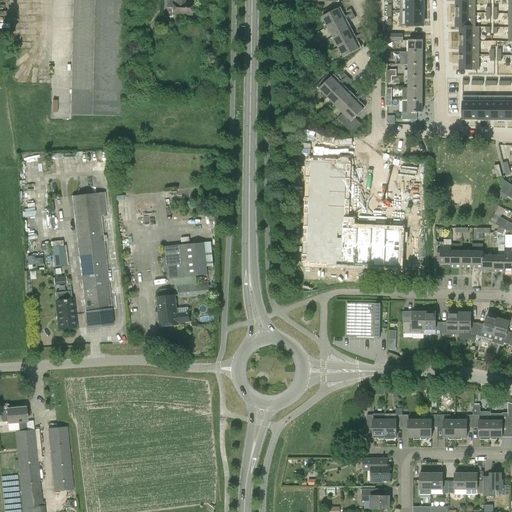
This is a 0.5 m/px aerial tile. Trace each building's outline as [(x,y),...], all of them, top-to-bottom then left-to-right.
[(72,0),(70,116),(121,117),(123,0),(72,0)] [(166,0),(166,8),(172,8),(172,15),(191,15),(192,2),(187,2),(186,0),(166,0)] [(400,0),(400,11),(423,12),(423,0),(400,0)] [(455,0),(456,13),(475,13),(475,0),(455,0)] [(343,19),(338,8),(336,5),(320,13),(327,27),(343,19)] [(24,27),(37,27),(37,16),(30,16),(30,10),(8,11),(8,21),(24,21),(24,27)] [(400,11),(400,26),(423,26),(423,12),(400,11)] [(456,13),(456,28),(460,28),(460,27),(475,27),(475,13),(456,13)] [(327,27),(333,37),(348,29),(343,19),(327,27)] [(134,23),(133,29),(138,32),(143,29),(143,24),(139,21),(134,23)] [(460,28),(460,41),(479,41),(479,27),(475,27),(460,27),(460,28)] [(353,39),(348,29),(333,37),(338,47),(353,39)] [(403,34),(394,33),(383,33),(383,34),(384,34),(384,42),(403,41),(403,34)] [(359,50),(353,39),(338,47),(343,58),(359,50)] [(408,40),(408,52),(423,52),(423,40),(408,40)] [(460,41),(460,55),(479,55),(479,41),(460,41)] [(400,64),(408,64),(422,65),(423,52),(408,52),(400,52),(400,64)] [(460,55),(459,69),(479,70),(479,55),(460,55)] [(404,76),(408,76),(422,77),(422,65),(408,64),(408,71),(404,71),(404,76)] [(316,86),(319,89),(327,97),(339,85),(328,74),(316,86)] [(408,76),(408,88),(422,88),(422,77),(408,76)] [(327,97),(335,105),(347,93),(339,85),(327,97)] [(403,100),(408,100),(422,100),(422,88),(408,88),(408,95),(403,95),(403,100)] [(335,105),(343,113),(355,101),(347,93),(335,105)] [(463,96),(462,119),(477,119),(477,96),(463,96)] [(477,96),(477,119),(491,119),(491,96),(477,96)] [(491,96),(491,119),(505,119),(505,96),(491,96)] [(422,113),(422,100),(408,100),(403,100),(403,119),(417,119),(417,113),(422,113)] [(361,124),(355,118),(364,110),(355,101),(343,113),(337,119),(352,133),(361,124)] [(310,162),(306,263),(399,267),(401,230),(351,228),(351,221),(345,221),(347,164),(310,162)] [(511,198),(511,185),(503,179),(501,192),(511,198)] [(71,196),(85,314),(84,314),(86,329),(114,325),(112,310),(100,215),(107,214),(105,192),(71,196)] [(511,228),(511,223),(501,217),(505,209),(499,206),(498,206),(491,221),(498,226),(510,232),(511,228)] [(52,241),(53,266),(67,265),(66,240),(52,241)] [(444,240),(444,242),(438,242),(437,261),(440,261),(440,264),(450,264),(450,267),(451,251),(451,240),(444,240)] [(168,279),(173,279),(176,278),(179,299),(209,295),(208,281),(197,282),(196,276),(208,275),(204,243),(164,247),(168,279)] [(494,272),(504,272),(505,250),(504,250),(504,256),(494,255),(494,272)] [(461,251),(451,251),(450,267),(461,267),(461,251)] [(473,251),(461,251),(461,267),(472,268),(473,251)] [(483,251),(473,251),(472,268),(483,268),(482,272),(483,272),(483,251)] [(483,272),(494,272),(494,255),(484,255),(484,251),(483,251),(483,272)] [(30,267),(44,265),(43,256),(28,258),(30,267)] [(54,276),(55,291),(67,290),(67,276),(54,276)] [(71,291),(55,293),(56,301),(59,329),(75,327),(72,299),(71,291)] [(156,298),(158,311),(157,311),(159,327),(178,325),(178,323),(189,322),(188,312),(177,314),(174,295),(156,298)] [(380,304),(346,303),(345,337),(379,338),(380,304)] [(404,334),(424,334),(424,312),(404,311),(404,334)] [(424,334),(442,334),(442,322),(436,322),(436,312),(424,312),(424,334)] [(448,322),(442,322),(442,334),(459,335),(460,330),(460,312),(448,312),(448,322)] [(460,330),(471,330),(471,335),(476,335),(478,323),(471,323),(471,313),(460,312),(460,330)] [(481,336),(482,332),(493,335),(498,318),(487,315),(484,325),(478,323),(476,335),(481,336)] [(504,343),(509,344),(511,336),(511,332),(507,331),(510,321),(498,318),(493,335),(505,338),(504,343)] [(389,349),(397,349),(397,330),(389,329),(389,349)] [(490,437),(491,414),(491,412),(480,412),(480,406),(473,406),(473,415),(473,427),(479,427),(479,437),(490,437)] [(6,409),(6,411),(2,411),(0,413),(0,418),(0,420),(3,422),(7,422),(8,424),(18,422),(19,431),(14,432),(17,460),(14,461),(15,470),(18,469),(22,511),(44,511),(44,505),(44,501),(42,501),(35,429),(26,430),(26,422),(27,422),(25,407),(6,409)] [(396,427),(402,427),(402,415),(402,409),(396,409),(396,414),(384,414),(384,437),(388,437),(388,439),(395,439),(395,437),(396,437),(396,427)] [(503,414),(491,414),(490,437),(502,437),(502,430),(503,430),(503,427),(508,427),(509,413),(503,413),(503,414)] [(365,437),(373,437),(384,437),(384,414),(373,414),(373,415),(367,415),(367,427),(365,427),(365,437)] [(402,427),(408,427),(408,437),(420,437),(420,420),(408,420),(408,415),(402,415),(402,427)] [(432,427),(438,427),(438,415),(432,415),(432,420),(420,420),(420,437),(432,437),(432,427)] [(455,420),(450,420),(450,415),(438,415),(438,427),(443,427),(443,437),(455,437),(455,420)] [(467,420),(455,420),(455,437),(467,437),(467,427),(473,427),(473,415),(467,415),(467,420)] [(48,428),(47,430),(54,492),(73,490),(67,427),(48,428)] [(363,470),(371,470),(371,482),(381,482),(382,481),(389,481),(389,465),(387,465),(387,458),(363,458),(363,470)] [(420,489),(431,489),(431,473),(420,473),(420,489)] [(449,481),(443,481),(443,473),(431,473),(431,489),(431,494),(443,494),(443,493),(449,493),(449,481)] [(454,481),(449,481),(449,493),(455,493),(455,495),(466,495),(466,473),(454,473),(454,481)] [(483,481),(477,481),(477,473),(466,473),(466,495),(477,495),(477,493),(483,493),(483,481)] [(483,493),(483,496),(495,496),(495,490),(503,490),(503,480),(501,480),(501,473),(490,473),(490,477),(483,477),(483,481),(483,493)] [(362,501),(370,501),(370,509),(389,509),(389,496),(386,496),(386,489),(362,489),(362,501)]
